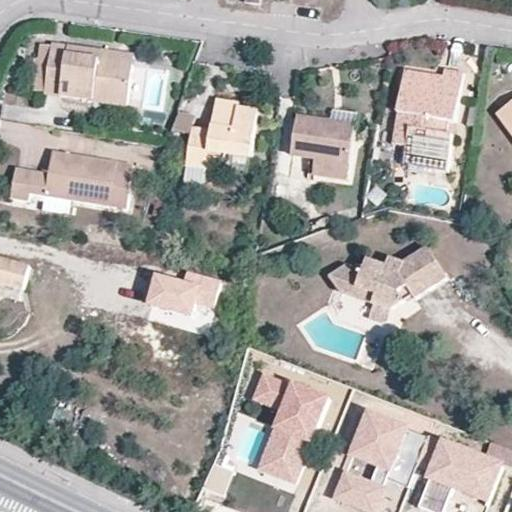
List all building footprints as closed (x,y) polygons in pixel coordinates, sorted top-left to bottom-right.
[(128,107),(134,66),(100,61),(101,55),(69,50),(68,56),(52,54),(53,47),(42,46),(36,93),(128,107)] [(68,56),(69,50),(53,47),(52,54),(68,56)] [(134,66),(135,60),(101,55),(100,61),(134,66)] [(447,137),(449,122),(456,123),(464,76),(446,73),(445,80),(443,90),(435,89),(437,79),(407,73),(395,146),(409,149),(407,166),(448,173),(453,138),(447,137)] [(443,90),(445,80),(437,79),(435,89),(443,90)] [(238,110),(239,104),(218,100),(217,106),(238,110)] [(511,105),(498,115),(511,134),(511,105)] [(252,160),(259,113),(238,110),(217,106),(213,133),(193,130),(192,136),(185,184),(205,187),(209,158),(210,153),(227,156),(234,157),(252,160)] [(357,127),(359,116),(335,113),(333,123),(357,127)] [(192,136),(193,130),(195,116),(179,114),(173,133),(192,136)] [(348,183),(357,127),(333,123),(299,118),(293,158),(318,161),(315,178),(348,183)] [(453,138),(456,123),(449,122),(447,137),(453,138)] [(227,156),(210,153),(209,158),(226,161),(227,156)] [(133,183),(136,168),(54,155),(51,177),(17,171),(13,200),(31,203),(31,201),(32,195),(47,197),(46,203),(44,213),(71,218),(74,202),(128,211),(133,183)] [(250,172),(252,160),(234,157),(232,169),(250,172)] [(139,184),(142,169),(136,168),(133,183),(139,184)] [(417,301),(449,280),(429,249),(405,265),(390,260),(388,268),(369,261),(365,273),(348,267),(332,279),(342,295),(355,299),(359,290),(379,297),(376,307),(393,313),(407,305),(405,303),(401,295),(409,289),(414,297),(417,301)] [(27,264),(0,256),(0,282),(20,288),(27,264)] [(184,280),(153,272),(145,303),(192,316),(195,304),(215,309),(222,280),(186,271),(184,280)] [(414,297),(409,289),(401,295),(405,303),(414,297)] [(376,307),(379,297),(359,290),(355,299),(376,307)] [(388,328),(393,313),(376,307),(370,321),(388,328)] [(293,386),(265,375),(255,401),(283,412),(260,470),(299,485),(333,398),(294,383),(293,386)] [(406,483),(425,436),(367,413),(333,497),(370,511),(374,511),(389,476),(406,483)] [(442,511),(452,488),(488,502),(503,465),(439,439),(424,477),(430,479),(419,506),(433,511),(442,511)] [(236,473),(215,465),(205,490),(226,498),(236,473)]
